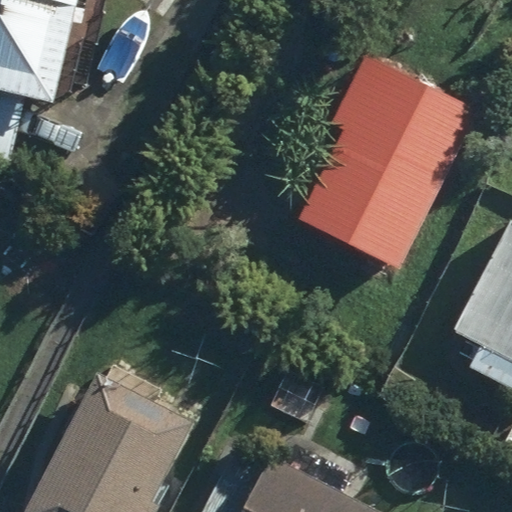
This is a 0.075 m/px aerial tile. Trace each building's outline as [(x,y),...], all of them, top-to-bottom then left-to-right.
[(0,0),(0,161),(11,164),(23,98),(58,105),(78,0),(0,0)] [(340,134),(298,224),(401,273),(477,113),(361,58),(328,128),(340,134)] [(511,214),(442,341),(511,379),(511,214)] [(107,379),(98,375),(31,511),(160,511),(164,505),(154,500),(192,421),(151,401),(160,382),(116,360),(107,379)] [(375,511),(272,456),(241,511),(375,511)]
